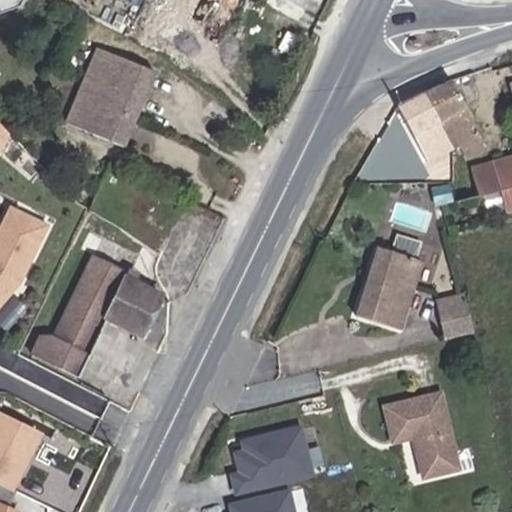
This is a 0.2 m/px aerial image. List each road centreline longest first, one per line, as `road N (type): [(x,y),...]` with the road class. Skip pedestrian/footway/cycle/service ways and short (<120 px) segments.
road 1 (secondary): [(342,73),(131,511)]
road 2 (secondary): [(342,73),(415,63),(502,26)]
road 3 (secondary): [(502,26),(381,0)]
